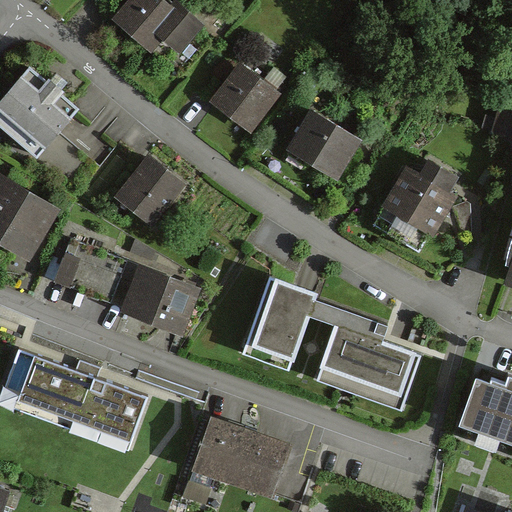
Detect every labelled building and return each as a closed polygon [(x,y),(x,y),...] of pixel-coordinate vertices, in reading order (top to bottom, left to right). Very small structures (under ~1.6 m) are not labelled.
[(179,54),(206,23),(178,0),(169,0),(168,1),(166,0),(128,0),(113,18),(161,59),(171,47),(179,54)] [(281,92),(239,61),(210,102),(252,132),(281,92)] [(64,90),(50,77),(47,81),(29,66),(0,98),(0,124),(37,157),(80,110),(61,94),(64,90)] [(511,136),(511,94),(505,93),(495,132),(511,136)] [(364,138),(313,109),(289,150),(340,179),(364,138)] [(498,117),(488,115),(486,128),(496,130),(498,117)] [(153,227),(187,183),(148,153),(115,197),(153,227)] [(462,197),(454,193),(464,177),(434,158),(424,174),(410,166),(386,206),(388,208),(377,225),(423,253),(434,235),(437,237),(462,197)] [(0,183),(0,243),(29,260),(55,215),(0,183)] [(120,312),(182,336),(200,290),(71,240),(55,280),(123,306),(120,312)] [(309,363),(333,292),(275,273),(251,343),(309,363)] [(422,396),(440,345),(349,314),(332,365),(422,396)] [(153,395),(22,345),(0,402),(0,409),(128,458),(153,395)] [(511,443),(511,376),(509,375),(506,383),(492,378),(491,382),(477,377),(460,425),(511,443)] [(287,443),(210,419),(193,472),(270,497),(287,443)] [(186,491),(205,499),(210,486),(191,479),(186,491)] [(0,511),(4,511),(10,493),(0,489),(0,511)]
